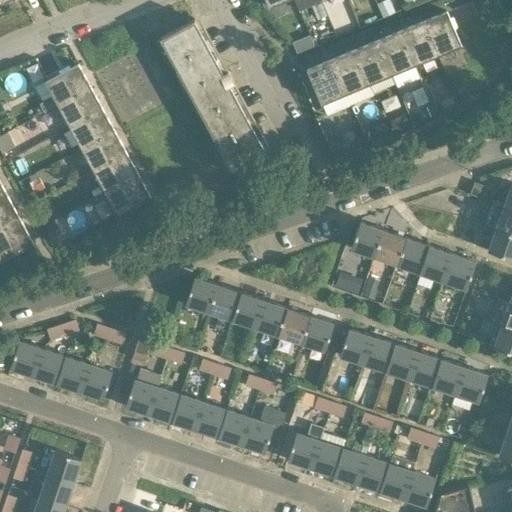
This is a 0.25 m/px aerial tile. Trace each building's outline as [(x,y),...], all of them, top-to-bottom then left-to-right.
[(293,0),(298,11),(307,8),(303,0),(293,0)] [(383,18),(395,13),(389,0),(384,0),(377,3),(383,18)] [(446,12),(422,22),(436,56),(460,46),(446,12)] [(194,20),(161,38),(233,170),(266,151),(194,20)] [(436,56),(422,22),(399,31),(414,66),(436,56)] [(331,39),(327,31),(320,34),(324,42),(331,39)] [(414,66),(399,31),(377,41),(391,75),(414,66)] [(297,54),(298,55),(315,48),(314,47),(309,35),(292,42),(297,54)] [(391,75),(377,41),(354,50),(368,85),(391,75)] [(368,85),(354,50),(331,60),(345,94),(368,85)] [(345,94),(331,60),(307,70),(321,104),(345,94)] [(57,105),(58,105),(91,87),(78,64),(45,82),(53,97),(57,105)] [(91,87),(58,105),(69,127),(103,109),(91,87)] [(459,94),(464,106),(479,100),(474,88),(459,94)] [(39,105),(43,112),(57,105),(53,97),(39,105)] [(430,102),(414,109),(419,122),(436,115),(430,102)] [(103,109),(69,127),(81,149),(114,131),(103,109)] [(354,132),(358,119),(340,114),(337,128),(354,132)] [(400,117),(390,121),(395,133),(405,128),(400,117)] [(114,131),(81,149),(93,171),(126,153),(114,131)] [(126,153),(93,171),(105,193),(138,174),(126,153)] [(138,174),(105,193),(117,215),(151,197),(138,174)] [(35,194),(45,188),(39,177),(38,178),(31,182),(29,183),(35,194)] [(0,181),(0,204),(9,199),(0,181)] [(491,202),(496,190),(474,182),(470,194),(491,202)] [(94,197),(102,193),(99,187),(91,192),(94,197)] [(9,199),(0,204),(0,232),(21,221),(9,199)] [(511,209),(504,207),(496,228),(511,233),(511,209)] [(46,223),(52,219),(47,209),(40,213),(46,223)] [(483,224),(487,214),(479,211),(475,221),(483,224)] [(21,221),(0,232),(0,261),(0,262),(34,244),(21,221)] [(50,233),(57,230),(52,222),(46,225),(50,233)] [(375,257),(384,230),(360,222),(351,249),(375,257)] [(511,233),(496,228),(488,251),(511,258),(511,233)] [(398,265),(407,238),(384,230),(375,257),(398,265)] [(420,272),(429,246),(407,238),(398,265),(420,272)] [(443,280),(452,254),(429,246),(420,272),(443,280)] [(452,254),(443,280),(466,289),(476,262),(452,254)] [(357,294),(362,279),(354,276),(349,291),(357,294)] [(186,304),(210,312),(219,285),(195,277),(186,304)] [(219,285),(210,312),(233,319),(242,293),(219,285)] [(365,287),(362,295),(373,299),(376,291),(365,287)] [(242,293),(233,319),(256,327),(264,301),(242,293)] [(264,301),(256,327),(278,334),(287,308),(264,301)] [(511,304),(509,303),(502,324),(511,327),(511,304)] [(287,308),(278,334),(272,352),(295,360),(301,342),(310,316),(287,308)] [(310,316),(301,342),(303,343),(323,349),(325,350),(334,324),(310,316)] [(61,325),(64,335),(78,330),(75,320),(61,325)] [(108,340),(112,329),(97,324),(94,335),(108,340)] [(511,327),(502,324),(495,347),(511,352),(511,327)] [(51,339),(64,335),(61,325),(47,330),(51,339)] [(126,334),(112,329),(108,340),(123,345),(126,334)] [(364,363),(372,337),(349,329),(341,355),(364,363)] [(382,386),(387,370),(395,344),(372,337),(364,363),(359,378),(382,386)] [(146,363),(153,343),(141,339),(134,359),(146,363)] [(34,376),(43,349),(19,341),(10,368),(34,376)] [(168,360),(171,349),(157,344),(153,355),(168,360)] [(410,378),(419,352),(395,344),(387,370),(410,378)] [(57,384),(66,357),(43,349),(34,376),(57,384)] [(171,349),(168,360),(181,364),(185,353),(171,349)] [(441,359),(419,352),(410,378),(432,386),(441,359)] [(79,391),(88,364),(66,357),(57,384),(79,391)] [(213,375),(217,364),(203,359),(200,370),(213,375)] [(441,359),(432,386),(455,393),(464,367),(441,359)] [(112,372),(88,364),(79,391),(103,399),(112,372)] [(217,364),(213,375),(228,379),(231,369),(217,364)] [(464,367),(455,393),(478,401),(488,375),(464,367)] [(259,390),(262,379),(249,374),(245,385),(259,390)] [(262,379),(259,390),(273,394),(277,384),(262,379)] [(150,414),(158,387),(134,380),(126,406),(150,414)] [(172,422),(181,395),(158,387),(150,414),(172,422)] [(195,429),(204,402),(181,395),(172,422),(195,429)] [(330,413),(333,402),(319,397),(315,408),(330,413)] [(218,437),(227,410),(204,402),(195,429),(218,437)] [(333,402),(330,413),(343,417),(347,407),(333,402)] [(241,444),(250,417),(227,410),(218,437),(241,444)] [(260,421),(250,417),(241,444),(265,452),(270,437),(278,440),(286,417),(263,410),(260,421)] [(375,428),(379,417),(364,412),(361,423),(368,426),(375,428)] [(379,417),(375,428),(389,432),(392,422),(379,417)] [(421,443),(424,432),(410,427),(406,438),(421,443)] [(424,432),(421,443),(434,447),(438,437),(424,432)] [(312,468),(320,441),(297,433),(288,460),(312,468)] [(511,435),(507,433),(499,456),(511,460),(511,435)] [(15,453),(20,439),(9,435),(5,450),(15,453)] [(334,475),(343,449),(320,441),(312,468),(334,475)] [(357,483),(366,456),(369,448),(361,445),(353,442),(350,451),(343,449),(334,475),(357,483)] [(18,464),(29,467),(33,453),(23,450),(18,464)] [(47,475),(74,484),(82,460),(55,451),(47,475)] [(402,498),(411,471),(414,462),(392,454),(389,464),(380,490),(402,498)] [(380,490),(389,464),(366,456),(357,483),(380,490)] [(0,481),(5,484),(10,469),(0,464),(0,481)] [(29,467),(18,464),(14,478),(24,482),(29,467)] [(28,494),(39,498),(66,506),(74,484),(47,475),(36,471),(28,494)] [(435,479),(411,471),(402,498),(426,506),(435,479)] [(511,511),(511,490),(504,493),(508,511),(473,511),(468,486),(441,493),(432,511),(511,511)] [(7,496),(3,509),(11,511),(14,511),(19,499),(7,496)] [(34,511),(64,511),(66,506),(39,498),(34,511)]
